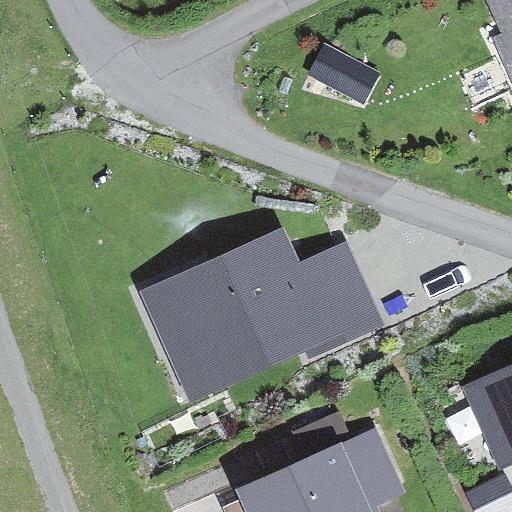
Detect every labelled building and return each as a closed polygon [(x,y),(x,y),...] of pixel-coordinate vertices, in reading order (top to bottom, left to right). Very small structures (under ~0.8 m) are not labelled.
[(511,75),(511,0),(489,0),(505,33),(495,38),(511,75)] [(354,63),(340,89),(362,101),(376,75),(354,63)] [(282,227),(135,290),(186,407),(382,324),(347,242),(297,263),(282,227)] [(497,464),(511,457),(511,361),(462,384),(497,464)] [(408,494),(375,428),(242,493),(251,511),(375,511),(375,510),(408,494)]
